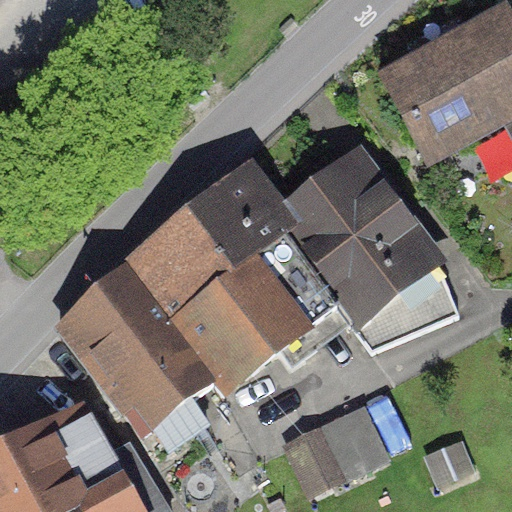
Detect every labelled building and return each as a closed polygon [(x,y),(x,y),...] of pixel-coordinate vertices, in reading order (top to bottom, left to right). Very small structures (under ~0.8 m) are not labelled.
[(511,30),(506,20),(387,85),(432,169),(510,127),(511,129),(511,30)] [(362,164),(282,222),(340,315),(371,358),(463,321),(436,263),(362,164)] [(245,180),(131,275),(217,387),(226,399),(340,315),(282,222),(245,180)] [(131,275),(64,335),(133,426),(144,418),(176,459),(208,434),(193,411),(217,387),(131,275)] [(360,419),(293,450),(315,497),(382,466),(360,419)] [(0,466),(0,511),(169,511),(133,451),(112,465),(85,421),(0,466)]
